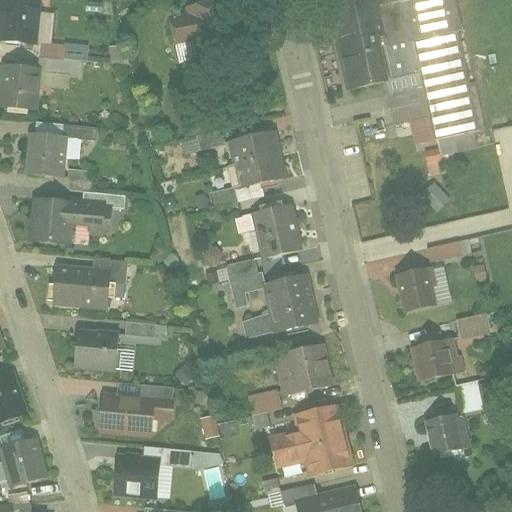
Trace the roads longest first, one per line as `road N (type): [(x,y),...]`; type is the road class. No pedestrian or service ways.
road 1 (residential): [(403,511),(291,0)]
road 2 (residential): [(89,511),(0,252)]
